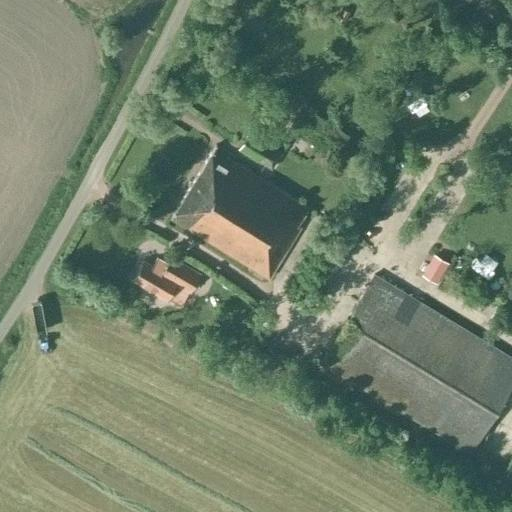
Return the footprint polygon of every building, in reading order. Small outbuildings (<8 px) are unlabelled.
[(458,70),(458,95),(479,94),(478,69),(458,70)] [(334,153),(347,133),(306,107),(293,128),(334,153)] [(249,130),(239,147),(271,166),(281,150),(249,130)] [(268,276),(300,224),(297,222),(307,205),(232,159),(234,155),(215,143),(170,216),(268,276)] [(455,201),(470,204),(474,186),(459,183),(455,201)] [(166,261),(157,256),(152,264),(142,259),(132,277),(167,297),(176,281),(190,289),(200,272),(170,254),(166,261)] [(435,254),(423,273),(437,282),(449,262),(435,254)] [(320,361),(469,452),(511,381),(511,357),(406,293),(397,287),(374,273),(349,314),(320,361)] [(454,281),(446,287),(460,306),(468,301),(454,281)]
